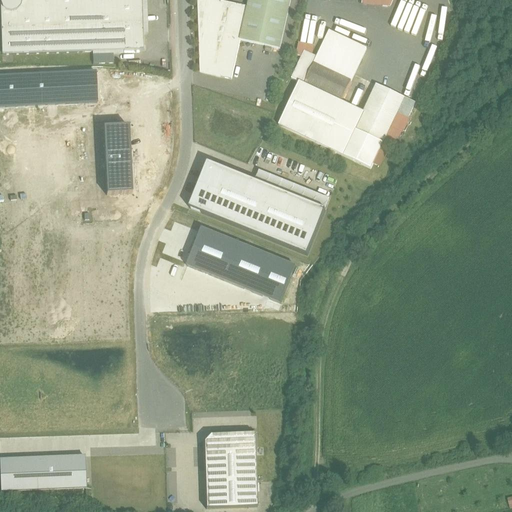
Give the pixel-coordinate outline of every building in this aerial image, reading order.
[(2,0),(1,4),(3,55),(144,51),(142,0),(2,0)] [(248,8),(213,0),(196,0),(199,74),(221,79),(221,78),(232,80),(240,41),(248,8)] [(291,0),(249,0),(248,8),(240,41),(281,50),(291,0)] [(465,0),(458,0),(456,5),(461,8),(465,0)] [(352,82),(315,64),(306,83),(343,101),(352,82)] [(96,71),(0,75),(0,107),(97,103),(96,71)] [(365,113),(300,83),(280,126),(372,170),(381,150),(383,145),(356,132),(365,113)] [(365,113),(356,132),(383,145),(381,150),(388,153),(401,135),(416,104),(377,86),(365,113)] [(132,122),(100,124),(103,199),(135,197),(132,122)] [(256,183),(208,164),(190,209),(308,256),(326,211),(256,183)] [(256,183),(326,211),(330,201),(260,172),(256,183)] [(202,227),(187,265),(281,302),(296,264),(202,227)] [(206,444),(209,511),(257,509),(254,435),(212,437),(206,444)] [(0,459),(0,463),(1,492),(86,489),(85,456),(0,459)]
